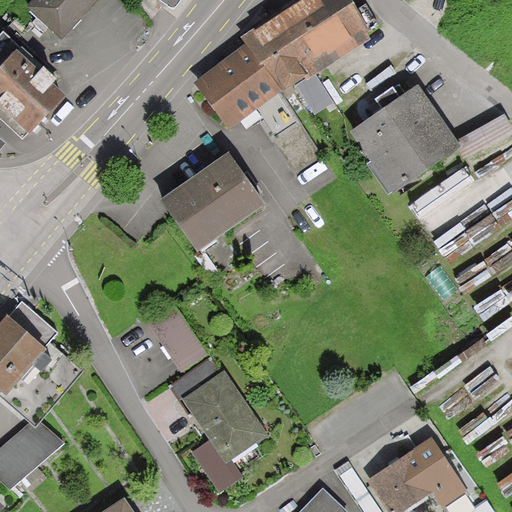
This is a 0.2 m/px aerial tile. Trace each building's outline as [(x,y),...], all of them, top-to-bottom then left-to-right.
[(97,0),(40,0),(24,20),(57,48),(97,0)] [(303,0),(246,38),(255,51),(285,95),(375,35),(351,0),(303,0)] [(45,67),(3,31),(0,34),(0,115),(26,138),(61,96),(37,76),(45,67)] [(285,95),(255,51),(202,86),(232,131),(285,95)] [(457,145),(416,86),(402,96),(397,88),(373,105),(381,116),(352,136),(397,202),(464,155),(457,145)] [(511,134),(511,124),(505,114),(457,145),(464,155),(468,161),(511,134)] [(324,157),(302,125),(273,145),(296,176),(324,157)] [(269,204),(232,152),(157,205),(194,257),(269,204)] [(64,333),(24,300),(0,328),(0,400),(28,425),(34,429),(44,418),(86,367),(57,342),(64,333)] [(171,302),(145,319),(181,372),(207,355),(171,302)] [(269,435),(226,371),(182,401),(210,442),(194,453),(219,490),(240,476),(230,461),(269,435)] [(34,429),(28,425),(0,450),(0,478),(10,490),(65,440),(44,418),(34,429)] [(464,493),(433,443),(373,480),(392,511),(404,511),(431,495),(439,508),(464,493)] [(304,511),(332,511),(317,499),(304,511)] [(133,511),(127,502),(111,511),(133,511)]
